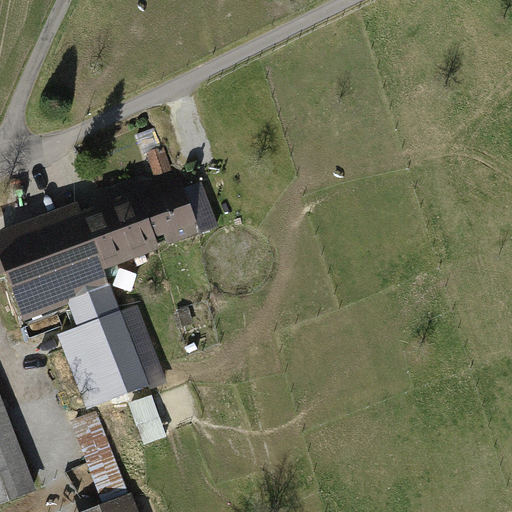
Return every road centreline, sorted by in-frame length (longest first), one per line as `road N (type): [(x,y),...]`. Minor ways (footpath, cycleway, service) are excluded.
road 1 (residential): [(0,164),(163,95),(351,0)]
road 2 (residential): [(62,0),(0,145)]
